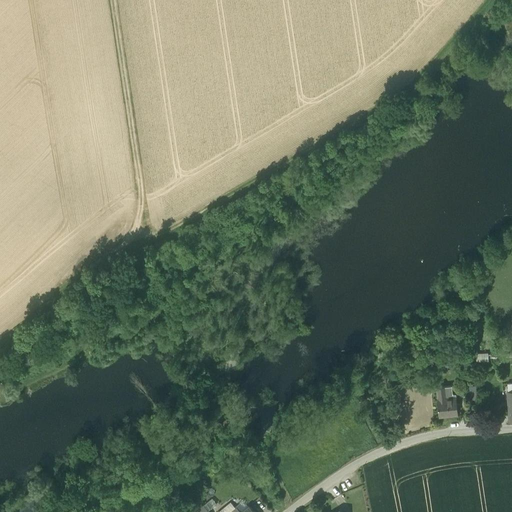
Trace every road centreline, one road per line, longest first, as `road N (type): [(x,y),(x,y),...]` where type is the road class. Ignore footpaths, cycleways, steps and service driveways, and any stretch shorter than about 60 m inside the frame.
road 1 (track): [(140,249),(387,103),(491,0)]
road 2 (track): [(0,339),(103,256),(140,249),(141,205),(110,0)]
road 3 (unclassified): [(511,429),(439,432),(380,452),(287,511)]
